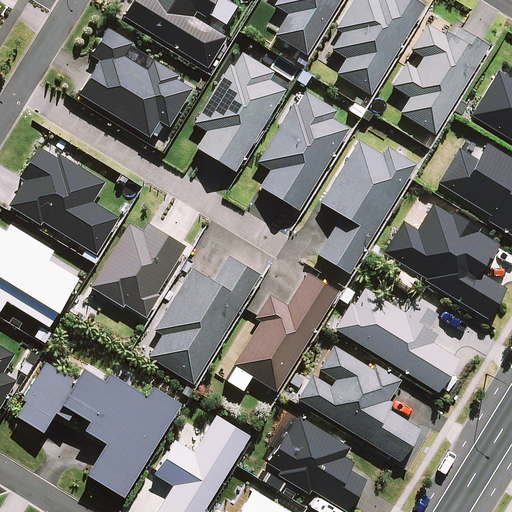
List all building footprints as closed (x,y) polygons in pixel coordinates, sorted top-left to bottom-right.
[(132,0),(123,16),(207,69),(226,38),(192,17),(196,13),(205,18),(207,15),(225,25),(237,6),(227,0),(132,0)] [(306,56),(340,0),(276,0),(273,6),(287,14),(274,36),(306,56)] [(370,95),(425,6),(415,0),(353,0),(335,29),(342,33),(331,49),(345,57),(336,73),(370,95)] [(435,136),(489,46),(458,28),(453,36),(445,32),(443,35),(425,24),(410,50),(421,57),(414,68),(404,62),(390,86),(408,97),(398,114),(435,136)] [(98,61),(78,94),(149,138),(151,134),(156,137),(164,125),(169,127),(193,89),(176,79),(179,75),(131,46),(132,43),(107,28),(90,56),(98,61)] [(205,132),(195,148),(235,172),(286,90),(269,80),(274,72),(241,52),(233,66),(229,64),(192,123),(205,132)] [(511,80),(496,71),(469,116),(511,141),(511,80)] [(292,104),(256,162),(269,170),(258,187),(298,211),(348,129),(332,119),(336,111),(305,92),(296,106),(292,104)] [(358,140),(319,203),(340,215),(316,255),(348,274),(415,165),(387,148),(382,155),(358,140)] [(457,148),(435,184),(489,216),(486,221),(511,236),(511,160),(485,145),(476,160),(457,148)] [(24,180),(9,206),(41,225),(42,223),(96,255),(119,217),(92,202),(105,182),(58,154),(55,158),(37,146),(19,177),(24,180)] [(416,230),(402,221),(382,252),(424,278),(423,280),(487,320),(506,289),(478,272),(483,265),(485,266),(498,245),(476,232),(478,229),(453,214),(451,217),(432,205),(416,230)] [(141,231),(127,222),(88,286),(122,307),(124,304),(145,318),(159,295),(156,294),(185,246),(146,222),(141,231)] [(0,311),(6,301),(49,327),(78,278),(48,260),(54,251),(9,224),(5,231),(0,227),(0,311)] [(193,384),(259,275),(227,255),(212,280),(191,267),(153,330),(161,334),(148,357),(193,384)] [(276,391),(337,292),(306,273),(286,305),(268,294),(253,318),(259,321),(232,364),(235,366),(226,381),(242,391),(251,376),(276,391)] [(350,302),(334,329),(437,393),(458,359),(432,343),(437,335),(428,330),(438,314),(411,299),(403,312),(364,288),(354,305),(350,302)] [(311,375),(296,399),(399,462),(419,428),(387,410),(392,402),(389,400),(401,380),(374,364),(371,368),(332,345),(318,369),(334,380),(330,387),(311,375)] [(0,407),(16,382),(2,373),(14,355),(0,346),(0,407)] [(44,362),(21,399),(24,401),(15,417),(42,433),(54,413),(67,420),(72,412),(88,421),(83,430),(104,443),(86,474),(123,497),(180,404),(151,386),(145,396),(109,373),(104,381),(82,368),(75,380),(44,362)] [(171,485),(154,511),(202,511),(249,436),(215,415),(193,451),(174,440),(153,474),(171,485)] [(285,431),(266,463),(280,471),(277,476),(308,493),(311,490),(346,511),(365,480),(349,470),(353,462),(344,457),(350,447),(297,416),(287,432),(285,431)] [(222,511),(218,509),(216,511),(287,511),(251,490),(238,511),(222,511)]
